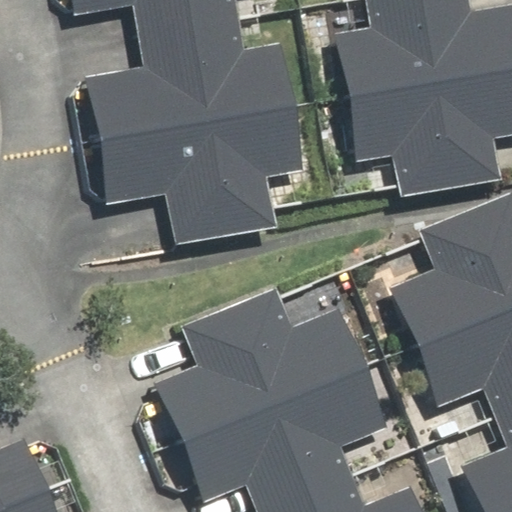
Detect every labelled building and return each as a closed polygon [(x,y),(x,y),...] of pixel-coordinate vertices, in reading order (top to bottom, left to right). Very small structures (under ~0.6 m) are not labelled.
[(129,0),(139,0),(144,34),(250,17),(247,0),(79,0),(81,8),(129,0)] [(511,0),(505,0),(480,4),(479,0),(370,0),(374,22),(339,28),(349,86),(511,58),(511,0)] [(250,17),(144,34),(149,64),(92,73),(99,130),(299,101),(291,43),(255,48),(250,17)] [(404,193),(510,175),(501,124),(511,122),(511,58),(349,86),(360,151),(396,145),(404,193)] [(166,185),(174,236),(281,220),(273,171),(309,166),(299,101),(99,130),(109,193),(166,185)] [(511,196),(417,237),(431,272),(399,285),(422,340),(511,301),(511,196)] [(299,321),(286,286),(188,324),(201,360),(168,373),(190,428),(375,356),(354,300),(299,321)] [(489,410),(511,400),(511,301),(422,340),(446,398),(478,385),(489,410)] [(255,500),(355,462),(343,431),(398,409),(375,356),(190,428),(212,487),(245,474),(255,500)] [(511,511),(511,400),(489,410),(509,455),(476,469),(493,511),(511,511)] [(0,510),(55,488),(35,440),(0,453),(0,510)] [(372,505),(355,462),(255,500),(259,511),(436,511),(426,485),(372,505)] [(64,511),(55,488),(0,510),(0,511),(64,511)]
